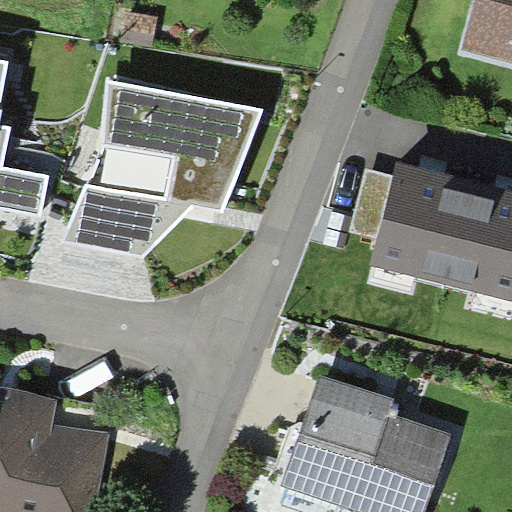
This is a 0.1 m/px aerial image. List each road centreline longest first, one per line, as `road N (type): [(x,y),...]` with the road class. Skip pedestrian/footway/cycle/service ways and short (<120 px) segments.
road 1 (residential): [(241,336),(369,0)]
road 2 (residential): [(241,336),(0,302)]
road 3 (residential): [(173,511),(241,336)]
